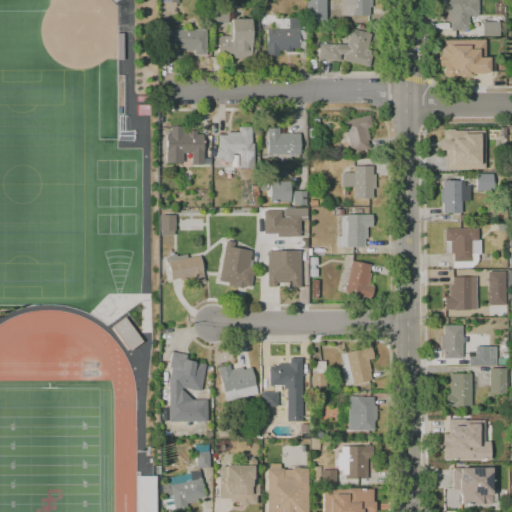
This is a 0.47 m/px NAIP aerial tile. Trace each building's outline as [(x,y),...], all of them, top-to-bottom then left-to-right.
[(259,16),(259,0),(275,0),(275,18),(299,18),(299,30),(305,30),(305,48),(290,48),(290,52),(283,52),(283,51),(278,51),(278,56),(265,56),(266,16),(259,16)] [(326,21),(307,21),(307,0),(371,0),(371,7),(369,7),(369,15),(340,16),(340,11),(326,11),(326,21)] [(449,30),(448,21),(446,21),(445,9),(440,9),(440,0),(477,0),(477,16),(467,16),(467,30),(449,30)] [(290,17),(291,2),(303,2),(303,17),(290,17)] [(210,23),(210,9),(227,9),(227,22),(210,23)] [(326,20),(326,13),(339,13),(339,21),(326,20)] [(224,58),(224,54),(217,54),(217,35),(228,35),(228,22),(230,22),(230,19),(250,18),(251,48),(254,48),(254,58),(224,58)] [(480,34),(480,19),(497,18),(497,20),(502,20),(503,29),(497,29),(497,33),(480,34)] [(317,59),(318,43),(345,44),(349,28),(367,32),(367,33),(370,34),(366,49),(370,50),(369,54),(371,54),(368,66),(341,60),(343,54),(338,54),(338,60),(317,59)] [(166,56),(166,29),(198,29),(198,48),(197,48),(197,51),(177,51),(177,57),(166,56)] [(455,75),(455,66),(449,66),(449,59),(446,59),(446,50),(448,50),(448,45),(468,46),(468,49),(478,49),(478,57),(488,57),(488,72),(467,72),(467,75),(455,75)] [(150,104),(150,116),(137,116),(137,104),(150,104)] [(351,154),(342,121),(368,115),(370,125),(364,127),(368,140),(366,140),(368,148),(358,151),(359,152),(351,154)] [(165,163),(165,134),(169,134),(169,126),(182,126),(182,132),(187,132),(187,130),(196,130),(196,135),(202,135),(202,143),(204,143),(204,149),(202,149),(202,164),(191,164),(190,153),(182,153),(182,162),(165,163)] [(238,168),(238,153),(232,154),(232,159),(229,162),(224,162),(221,159),(221,158),(216,158),(216,148),(217,148),(217,135),(226,135),(226,132),(238,132),(238,126),(250,127),(250,143),(252,143),(253,168),(238,168)] [(266,154),(266,128),(278,128),(278,133),(298,133),(298,154),(266,154)] [(482,131),(482,170),(446,170),(446,158),(444,158),(444,149),(439,149),(439,139),(443,139),(442,138),(442,136),(442,135),(443,132),(444,131),(445,131),(447,131),(447,130),(453,130),(453,131),(482,131)] [(354,198),(354,187),(342,187),(342,173),(354,173),(354,166),(372,166),(372,174),(375,174),(375,189),(373,189),(373,198),(354,198)] [(475,190),(474,174),(491,173),(491,190),(475,190)] [(442,213),(442,203),(439,203),(439,190),(441,190),(441,180),(460,180),(460,182),(464,182),(464,186),(469,186),(469,201),(461,201),(461,213),(442,213)] [(269,201),(269,181),(289,181),(289,201),(269,201)] [(292,205),(292,191),(305,191),(306,205),(292,205)] [(335,247),(335,236),(340,236),(340,215),(332,215),(332,206),(338,206),(338,209),(343,209),(343,214),(372,214),(373,226),(367,226),(367,239),(364,239),(364,247),(335,247)] [(260,237),(260,208),(277,208),(277,226),(284,225),(284,236),(277,236),(277,237),(260,237)] [(173,234),(173,215),(158,214),(158,234),(173,234)] [(452,268),(451,253),(444,253),(444,228),(477,228),(477,239),(479,239),(480,254),(477,254),(477,260),(470,268),(452,268)] [(217,280),(225,240),(233,242),(232,247),(250,250),(247,267),(253,268),(249,287),(242,285),(241,288),(226,285),(227,282),(217,280)] [(266,287),(266,251),(299,250),(299,288),(287,288),(287,282),(275,282),(275,287),(266,287)] [(170,280),(168,265),(166,265),(164,258),(170,257),(171,261),(199,256),(204,282),(192,284),(191,279),(179,281),(179,278),(170,280)] [(343,292),(350,260),(369,264),(367,272),(369,273),(367,285),(372,286),(369,298),(343,292)] [(485,284),(484,269),(499,269),(500,283),(485,284)] [(443,310),(443,297),(449,297),(448,288),(451,288),(451,277),(470,277),(470,309),(443,310)] [(110,326),(128,350),(141,341),(123,316),(110,326)] [(443,358),(443,349),(440,349),(440,336),(443,336),(443,325),(461,325),(462,358),(443,358)] [(344,385),(339,366),(342,365),(339,354),(344,353),(344,352),(369,346),(372,358),(367,359),(370,371),(368,371),(370,379),(351,384),(351,383),(344,385)] [(468,366),(468,357),(469,357),(469,355),(474,355),(474,346),(488,346),(488,353),(489,353),(489,357),(495,357),(495,366),(468,366)] [(168,422),(167,384),(170,368),(167,367),(170,352),(185,354),(184,360),(204,364),(199,391),(180,387),(180,389),(191,400),(205,399),(205,421),(168,422)] [(268,385),(267,366),(276,366),(276,363),(288,363),(288,358),(300,358),(301,421),(285,421),(285,388),(282,388),(282,385),(268,385)] [(311,390),(311,373),(311,361),(324,361),(324,373),(325,373),(325,390),(311,390)] [(225,401),(216,367),(228,364),(229,369),(241,367),(242,369),(250,367),(256,393),(252,393),(252,395),(225,401)] [(488,393),(488,368),(504,368),(504,393),(488,393)] [(444,406),(444,394),(449,394),(448,373),(470,373),(470,406),(444,406)] [(260,406),(260,391),(276,391),(276,406),(260,406)] [(347,430),(346,397),(347,397),(347,395),(363,395),(363,397),(373,397),(373,405),(375,405),(376,419),(373,420),(373,430),(347,430)] [(443,456),(443,454),(442,454),(442,441),(443,441),(443,439),(448,439),(448,434),(443,434),(443,421),(469,422),(469,433),(476,433),(475,445),(474,445),(474,453),(471,453),(470,456),(443,456)] [(299,433),(298,424),(308,424),(308,432),(299,433)] [(487,460),(487,433),(492,433),(492,439),(504,439),(504,460),(487,460)] [(310,449),(310,439),(318,439),(318,449),(310,449)] [(193,444),(208,444),(209,451),(194,452),(193,444)] [(344,478),(344,474),(341,474),(341,470),(337,470),(337,465),(335,465),(335,458),(337,458),(337,453),(340,453),(340,446),(371,446),(371,458),(367,458),(367,478),(345,478),(344,478)] [(196,469),(195,453),(208,452),(209,468),(196,469)] [(218,498),(218,478),(219,478),(219,466),(243,465),(243,461),(246,458),(252,458),(255,461),(255,484),(257,484),(258,495),(255,495),(255,504),(247,504),(246,505),(244,506),(240,506),(238,504),(238,502),(231,502),(231,498),(218,498)] [(311,484),(311,464),(320,464),(320,474),(320,484),(311,484)] [(265,511),(265,468),(282,468),(282,469),(290,469),(290,468),(291,468),(291,467),(298,466),(298,468),(306,468),(306,511),(265,511)] [(451,489),(451,480),(452,480),(452,468),(490,467),(490,503),(459,504),(459,489),(451,489)] [(321,486),(321,469),(335,469),(335,486),(321,486)] [(174,511),(171,496),(163,498),(161,485),(165,485),(163,479),(199,471),(200,478),(204,496),(196,498),(197,501),(185,503),(186,509),(174,511)] [(136,511),(136,476),(153,476),(153,511),(136,511)] [(322,511),(322,489),(371,489),(372,501),(374,501),(374,511),(371,511),(322,511)]
